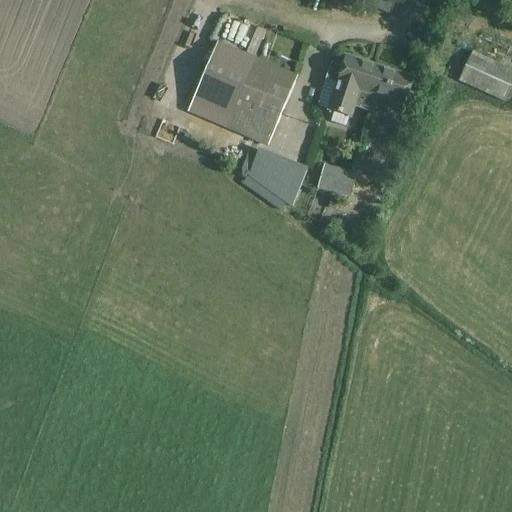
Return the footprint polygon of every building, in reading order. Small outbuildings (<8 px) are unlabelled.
[(362,0),(389,14),(396,0),(362,0)] [(504,106),(511,87),(511,73),(472,55),(459,86),(504,106)] [(346,56),(342,66),(331,62),(325,79),(336,83),(327,109),(349,116),(353,106),(372,112),(377,96),(404,105),(413,78),(346,56)] [(191,118),(192,118),(266,150),(297,80),(256,62),(243,91),(209,76),(191,118)] [(306,178),(257,159),(248,181),(292,211),(306,178)] [(348,202),(356,178),(325,169),(317,193),(348,202)]
